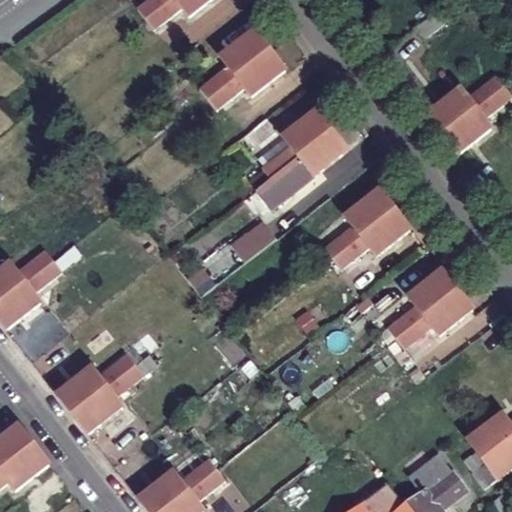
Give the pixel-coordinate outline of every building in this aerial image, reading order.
[(145,21),(171,0),(150,0),(137,11),(145,21)] [(171,0),(145,21),(152,30),(180,8),(188,18),(210,0),(171,0)] [(207,100),(269,52),(254,33),(220,60),(227,68),(199,90),(207,100)] [(269,52),(207,100),(214,109),(241,87),(250,99),(284,71),(269,52)] [(442,138),(506,90),(498,79),(468,101),(461,92),(427,119),(441,136),(442,138)] [(511,97),(506,90),(442,138),(458,158),(492,132),(484,121),(511,99),(511,97)] [(268,179),(331,131),(316,113),(283,140),(290,149),(262,171),(268,179)] [(331,131),(268,179),(277,190),(278,189),(287,199),(313,178),(347,151),(331,131)] [(330,261),(393,212),(377,192),(345,219),(352,228),(323,252),(330,261)] [(393,212),(330,261),(338,270),(365,247),(375,258),(409,230),(393,212)] [(263,225),(232,250),(244,265),(276,241),(263,225)] [(0,303),(53,262),(46,253),(17,275),(9,265),(0,271),(0,303)] [(53,262),(0,303),(0,324),(5,330),(38,304),(31,295),(61,271),(53,262)] [(392,342),(455,292),(440,272),(405,299),(414,310),(385,333),(392,342)] [(455,292),(392,342),(400,353),(430,329),(436,337),(470,311),(455,292)] [(71,415),(134,366),(127,358),(99,381),(89,369),(56,396),(71,415)] [(134,366),(71,415),(87,434),(119,408),(112,399),(142,375),(134,366)] [(481,464),(511,440),(511,425),(510,427),(503,418),(467,447),(481,464)] [(171,426),(149,443),(157,453),(179,437),(171,426)] [(0,473),(33,448),(18,429),(0,442),(0,473)] [(511,440),(481,464),(496,484),(511,471),(511,440)] [(33,448),(0,473),(0,490),(6,486),(14,495),(48,467),(33,448)] [(404,506),(408,511),(442,511),(467,492),(451,472),(449,473),(439,461),(426,471),(436,483),(425,492),(424,491),(404,506)] [(145,511),(170,511),(219,474),(211,463),(181,487),(174,477),(140,504),(145,511)] [(219,474),(170,511),(201,511),(195,505),(225,482),(219,474)]
